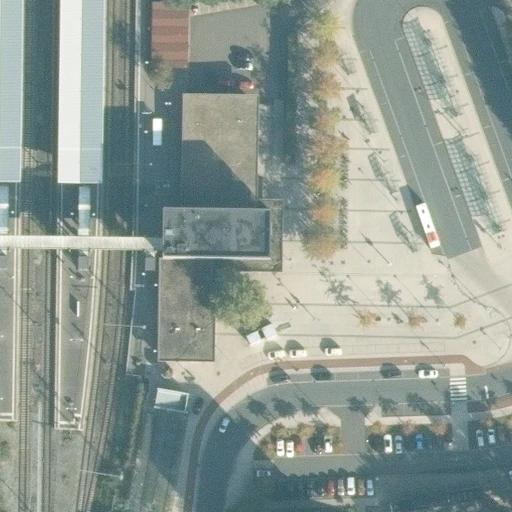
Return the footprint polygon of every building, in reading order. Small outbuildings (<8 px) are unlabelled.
[(22,19),(22,0),(0,0),(0,188),(20,189),(22,19)] [(106,18),(105,0),(60,0),(60,18),(59,189),(103,190),(106,18)] [(189,72),(189,4),(152,4),(152,72),(189,72)] [(431,32),(419,36),(453,127),(464,123),(431,32)] [(351,57),(344,60),(351,79),(358,77),(351,57)] [(260,94),(184,94),(184,212),(162,212),(162,240),(162,244),(162,250),(162,252),(162,258),(162,268),(162,293),(161,359),(213,359),(213,293),(213,285),(221,277),(223,275),(283,274),(283,204),(260,204),(260,161),(260,94)] [(370,108),(363,111),(370,130),(377,128),(370,108)] [(154,123),(153,150),(163,150),(163,123),(154,123)] [(472,145),(461,149),(491,232),(503,228),(472,145)] [(394,173),(387,175),(394,194),(401,192),(394,173)] [(10,188),(0,188),(0,275),(2,276),(7,276),(7,264),(7,256),(79,257),(79,265),(79,277),(89,277),(89,265),(89,257),(146,258),(146,266),(146,278),(156,278),(156,266),(156,258),(162,258),(162,252),(162,250),(162,244),(90,243),(91,239),(91,190),(78,190),(78,239),(78,243),(9,242),(9,238),(10,188)] [(415,230),(408,232),(415,251),(422,249),(415,230)] [(165,371),(162,374),(161,379),(164,382),(169,383),(173,379),(173,375),(170,371),(165,371)] [(186,417),(189,399),(157,395),(155,413),(186,417)] [(125,511),(172,511),(190,424),(144,415),(125,511)]
